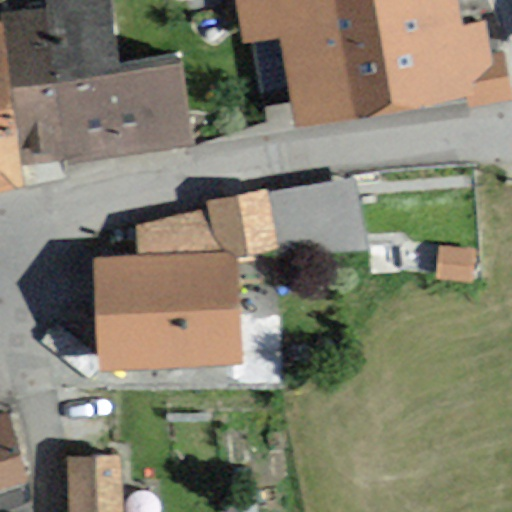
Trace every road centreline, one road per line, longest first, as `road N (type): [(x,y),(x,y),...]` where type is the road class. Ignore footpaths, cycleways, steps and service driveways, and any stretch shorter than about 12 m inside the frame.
road 1 (residential): [(0,230),(220,165),(384,139),(511,147)]
road 2 (residential): [(0,288),(44,424),(49,511)]
